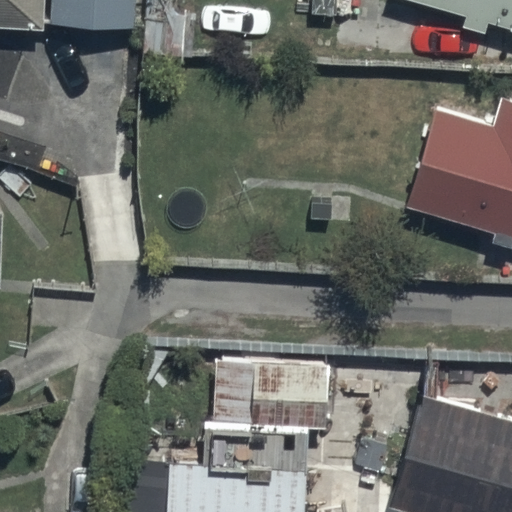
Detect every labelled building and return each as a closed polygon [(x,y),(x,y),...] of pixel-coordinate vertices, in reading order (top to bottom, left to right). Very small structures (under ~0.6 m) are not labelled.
[(41,0),(0,0),(0,11),(41,13),(41,0)] [(132,0),(48,0),(49,8),(132,12),(132,0)] [(170,0),(142,0),(141,49),(262,53),(264,14),(170,11),(170,0)] [(511,0),(463,0),(460,11),(482,17),(486,5),(511,12),(511,0)] [(491,110),(430,92),(402,193),(511,223),(511,84),(499,81),(491,110)] [(115,451),(111,511),(301,511),(307,410),(325,411),(328,345),(213,338),(209,409),(197,408),(195,455),(115,451)] [(511,511),(511,405),(417,378),(384,494),(446,511),(511,511)]
